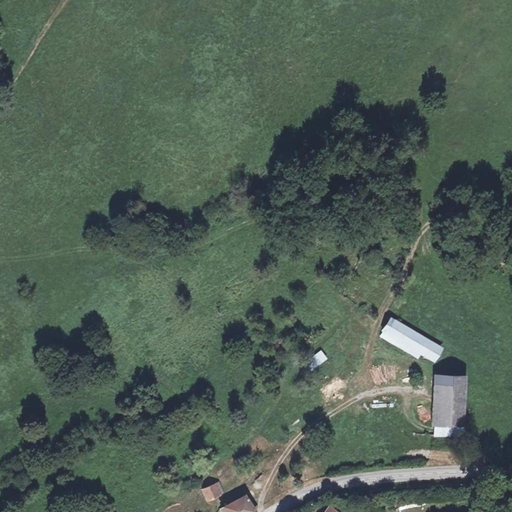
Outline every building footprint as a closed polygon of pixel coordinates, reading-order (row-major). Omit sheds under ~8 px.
[(392,313),(387,327),(437,349),(444,339),(392,313)] [(310,369),(328,361),(323,351),(306,359),(310,369)] [(432,414),(461,417),(466,371),(438,368),(432,414)] [(459,431),(461,417),(432,414),(431,427),(459,431)] [(213,483),(200,489),(205,500),(219,494),(213,483)] [(244,511),(237,498),(220,506),(223,511),(244,511)]
